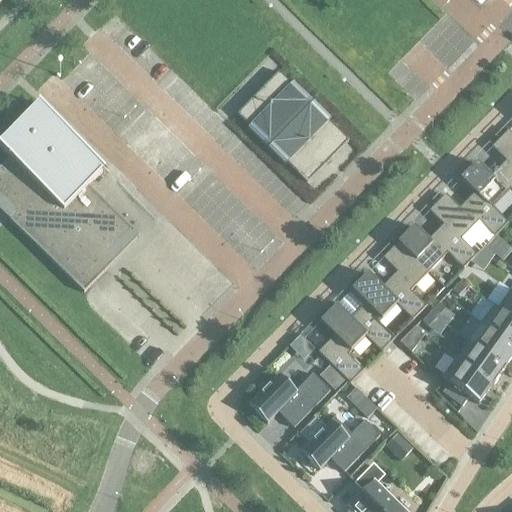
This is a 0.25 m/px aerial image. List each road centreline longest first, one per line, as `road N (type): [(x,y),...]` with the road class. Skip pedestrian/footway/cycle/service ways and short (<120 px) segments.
road 1 (residential): [(141,417),(498,44),(453,0)]
road 2 (residential): [(309,511),(235,440),(220,398),(511,106)]
